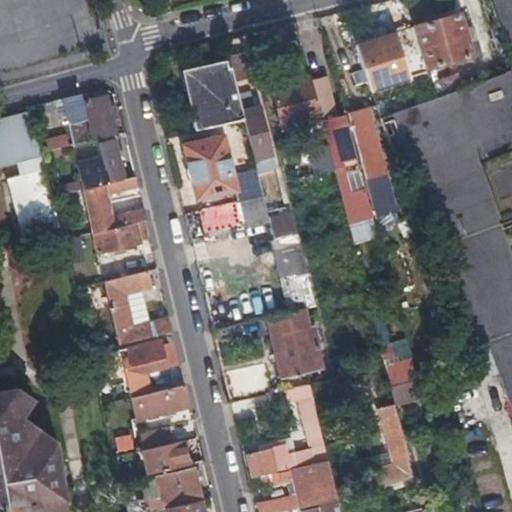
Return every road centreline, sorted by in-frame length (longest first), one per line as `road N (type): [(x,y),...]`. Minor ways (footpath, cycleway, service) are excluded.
road 1 (residential): [(128,56),(233,511)]
road 2 (residential): [(128,56),(150,41),(308,0)]
road 3 (residential): [(0,97),(109,70),(128,56)]
